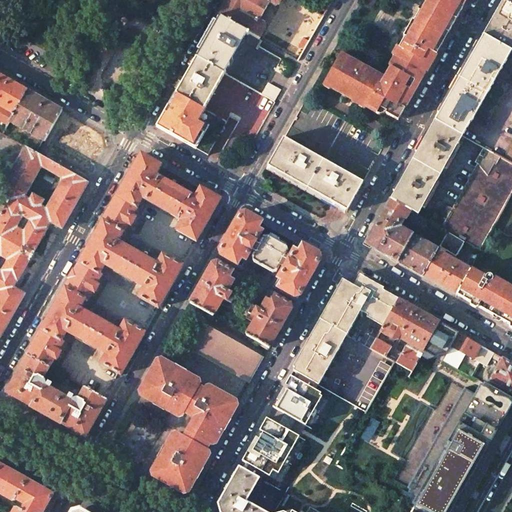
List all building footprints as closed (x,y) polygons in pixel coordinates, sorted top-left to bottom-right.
[(280,0),(228,0),(220,16),(248,32),(249,33),(259,39),(265,29),(264,25),(258,22),(269,2),(275,5),(279,4),(280,0)] [(426,0),(425,3),(449,17),(455,20),(465,0),(426,0)] [(511,0),(502,0),(483,34),(511,50),(511,49),(511,0)] [(425,3),(394,57),(395,58),(399,60),(424,74),(437,51),(455,20),(449,17),(425,3)] [(248,32),(220,16),(196,58),(225,74),(247,35),(248,35),(249,33),(248,32)] [(511,50),(483,34),(434,121),(462,136),(470,122),(471,122),(511,50)] [(307,45),(301,42),(298,48),(304,51),(307,45)] [(330,88),(376,114),(379,109),(386,113),(398,120),(400,117),(405,107),(424,74),(399,60),(394,69),(391,68),(384,79),(341,54),(326,81),(332,85),(330,88)] [(225,74),(196,58),(176,94),(204,110),(225,74)] [(394,69),(399,60),(395,58),(390,67),(391,68),(394,69)] [(294,66),(282,59),(276,71),(288,77),(294,66)] [(27,90),(0,74),(0,120),(8,125),(10,122),(27,90)] [(323,86),(329,89),(330,88),(332,85),(326,81),(323,86)] [(280,90),(268,83),(262,94),(274,101),(280,90)] [(62,110),(27,90),(10,122),(45,141),(62,110)] [(157,127),(208,155),(226,122),(204,110),(176,94),(157,127)] [(462,136),(434,121),(423,141),(412,160),(390,199),(407,208),(418,215),(429,195),(431,190),(448,160),(451,155),(462,136)] [(65,122),(50,149),(87,169),(99,149),(83,141),(87,134),(65,122)] [(363,182),(284,138),(268,166),(347,211),(363,182)] [(88,183),(38,154),(24,146),(0,188),(0,193),(9,199),(50,223),(62,229),(88,183)] [(156,173),(161,166),(141,154),(117,197),(136,208),(145,193),(156,173)] [(487,178),(476,167),(444,227),(479,245),(511,182),(511,166),(499,159),(487,178)] [(193,194),(192,196),(159,177),(160,175),(156,173),(145,193),(148,195),(145,200),(179,219),(177,221),(181,223),(196,196),(193,194)] [(196,242),(220,199),(201,188),(196,196),(181,223),(176,231),(196,242)] [(136,208),(117,197),(103,222),(123,233),(128,224),(130,225),(134,218),(132,217),(136,208)] [(50,223),(9,199),(6,206),(0,216),(0,280),(14,288),(50,223)] [(407,208),(390,199),(367,241),(368,246),(422,276),(437,249),(412,235),(411,236),(397,227),(402,217),(407,208)] [(418,215),(407,208),(402,217),(424,229),(429,221),(418,215)] [(255,242),(265,224),(245,213),(240,214),(218,253),(241,266),(251,249),(255,242)] [(123,233),(103,222),(80,263),(99,274),(105,264),(116,244),(123,233)] [(464,241),(447,232),(438,249),(437,249),(422,276),(456,294),(470,269),(454,260),(464,241)] [(259,244),(255,242),(251,249),(254,250),(255,251),(253,255),(251,258),(253,261),(273,273),(276,272),(278,270),(280,265),(282,266),(284,267),(288,260),(284,258),(288,251),(287,247),(267,235),(263,237),(259,244)] [(318,254),(298,243),(288,260),(284,267),(274,285),(297,298),(319,259),(318,254)] [(154,265),(155,263),(119,244),(118,246),(116,244),(105,264),(107,265),(106,267),(142,286),(143,285),(145,286),(156,266),(154,265)] [(183,266),(163,255),(156,266),(145,286),(139,297),(158,308),(183,266)] [(233,271),(214,260),(189,303),(213,316),(223,299),(227,301),(231,293),(230,293),(227,291),(229,288),(233,281),(229,278),(233,271)] [(99,274),(80,263),(65,289),(85,300),(87,301),(92,292),(94,293),(95,292),(98,287),(98,285),(96,284),(102,275),(99,274)] [(456,294),(511,326),(511,285),(490,273),(485,275),(471,267),(470,269),(456,294)] [(293,371),(318,385),(344,339),(346,335),(360,311),(384,324),(398,299),(358,277),(353,286),(344,281),(322,321),(320,324),(306,349),(293,371)] [(14,288),(0,280),(0,337),(25,294),(14,288)] [(85,300),(65,289),(42,330),(62,340),(68,330),(78,311),(85,300)] [(269,349),(293,306),(274,295),(270,302),(266,299),(262,306),(260,310),(257,308),(256,308),(252,315),(256,318),(246,335),(269,349)] [(424,349),(439,322),(398,299),(384,324),(379,332),(393,340),(397,339),(399,335),(424,349)] [(81,311),(80,313),(78,311),(68,330),(70,331),(69,333),(104,353),(105,351),(107,352),(118,333),(116,332),(117,330),(81,311)] [(177,334),(183,322),(180,320),(173,332),(177,334)] [(145,333),(125,322),(118,333),(107,352),(101,364),(121,375),(145,333)] [(451,346),(458,333),(439,322),(424,349),(421,354),(420,354),(428,359),(437,357),(447,355),(451,347),(451,346)] [(259,357),(204,326),(192,348),(246,379),(259,357)] [(62,340),(42,330),(27,355),(49,367),(54,359),(56,359),(57,359),(60,353),(60,352),(58,351),(64,342),(62,340)] [(170,352),(179,335),(177,334),(173,332),(164,348),(170,352)] [(473,359),(480,345),(473,341),(458,333),(451,346),(451,347),(447,355),(444,360),(457,367),(464,354),(473,359)] [(396,363),(402,353),(376,339),(370,349),(393,362),(396,363)] [(491,357),(494,353),(480,345),(473,359),(478,362),(486,366),(491,357)] [(420,354),(421,354),(406,346),(402,353),(396,363),(411,372),(420,354)] [(502,358),(494,353),(491,357),(500,362),(502,358)] [(85,437),(107,399),(85,387),(79,398),(77,397),(72,399),(71,400),(45,385),(46,384),(45,379),(43,378),(49,367),(27,355),(6,392),(85,437)] [(198,380),(159,358),(140,392),(141,395),(179,416),(182,416),(185,412),(186,409),(192,412),(190,415),(195,418),(191,425),(217,440),(231,416),(239,402),(210,385),(203,388),(199,385),(200,383),(198,380)] [(511,363),(502,358),(500,362),(489,381),(511,393),(511,363)] [(318,385),(293,371),(290,376),(315,390),(318,385)] [(238,397),(245,380),(226,372),(220,384),(229,387),(227,392),(238,397)] [(305,426),(322,397),(319,396),(321,393),(315,390),(290,376),(272,407),(284,414),(295,420),(305,426)] [(450,511),(498,429),(511,403),(511,397),(484,382),(483,385),(480,384),(475,393),(464,387),(408,487),(410,488),(408,491),(416,496),(412,503),(415,505),(413,508),(419,511),(450,511)] [(295,420),(284,414),(278,425),(289,431),(295,420)] [(368,442),(377,421),(369,418),(360,438),(368,442)] [(278,474),(299,437),(289,431),(278,425),(266,419),(265,420),(259,431),(263,433),(259,439),(255,437),(242,461),(264,474),(269,477),(273,471),(278,474)] [(173,434),(152,472),(153,476),(175,488),(192,484),(210,453),(207,448),(210,443),(212,444),(216,442),(217,440),(191,425),(185,436),(178,433),(173,434)] [(112,440),(116,455),(119,456),(124,448),(118,444),(119,442),(113,439),(112,440)] [(264,474),(242,461),(239,467),(259,478),(261,479),(264,474)] [(43,511),(54,494),(1,464),(0,465),(0,494),(12,501),(16,500),(24,505),(21,510),(17,508),(14,508),(11,511),(43,511)] [(264,511),(246,501),(259,478),(239,467),(219,501),(222,511),(264,511)] [(274,511),(275,511),(255,499),(265,482),(261,479),(259,478),(246,501),(264,511),(274,511)]
